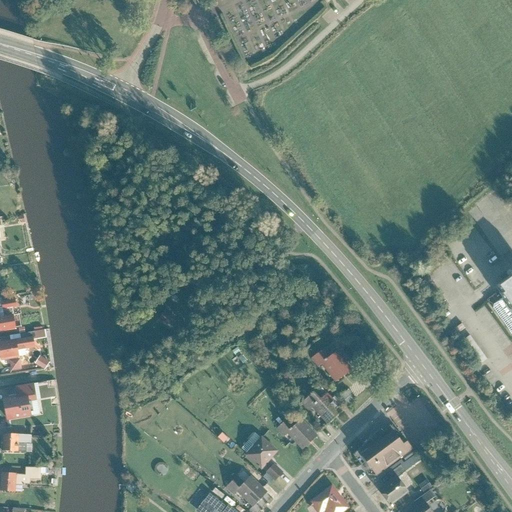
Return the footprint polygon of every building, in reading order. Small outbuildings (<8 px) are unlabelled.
[(511,276),(501,285),(509,295),(493,305),(511,331),(511,276)] [(174,317),(165,311),(159,320),(168,326),(174,317)] [(0,333),(16,330),(13,316),(0,318),(0,333)] [(456,335),(467,327),(464,323),(453,331),(456,335)] [(471,334),(462,341),(480,365),(490,358),(471,334)] [(33,337),(0,343),(0,357),(1,361),(19,358),(18,352),(35,349),(33,337)] [(326,362),(316,357),(312,360),(319,368),(321,366),(336,384),(351,371),(336,353),(326,362)] [(46,367),(49,360),(43,357),(40,364),(46,367)] [(10,361),(11,370),(21,368),(20,360),(10,361)] [(18,396),(4,399),(7,419),(30,415),(28,401),(36,399),(33,384),(16,387),(18,396)] [(349,404),(357,397),(351,389),(342,395),(349,404)] [(321,401),(314,394),(302,405),(309,413),(313,409),(329,426),(344,411),(328,394),(321,401)] [(318,435),(302,420),(290,432),(281,426),(277,431),(284,438),(287,435),(302,451),(318,435)] [(402,440),(395,429),(361,454),(377,475),(413,449),(406,438),(402,440)] [(19,435),(3,435),(3,452),(19,453),(19,435)] [(263,436),(257,444),(250,439),(241,451),(266,469),(281,449),(263,436)] [(284,473),(274,464),(266,473),(276,481),(284,473)] [(422,465),(412,472),(416,478),(426,471),(422,465)] [(18,475),(1,474),(0,481),(0,491),(16,493),(18,475)] [(409,492),(397,476),(379,489),(391,505),(409,492)] [(268,493),(251,478),(237,493),(255,509),(268,493)] [(426,491),(434,485),(429,479),(421,485),(426,491)] [(343,511),(349,508),(332,485),(310,502),(318,511),(323,511),(326,510),(326,511),(343,511)] [(221,511),(226,506),(210,493),(196,511),(221,511)] [(432,511),(425,502),(411,511),(432,511)]
